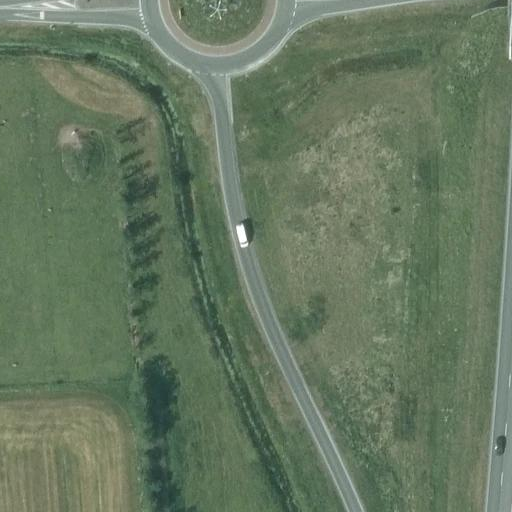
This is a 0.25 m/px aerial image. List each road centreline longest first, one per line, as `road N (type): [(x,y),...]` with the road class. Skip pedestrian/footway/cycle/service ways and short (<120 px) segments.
road 1 (trunk): [(216,67),(228,183),(254,288),(353,511)]
road 2 (trunk): [(511,330),(497,511)]
road 3 (tertiary): [(0,9),(152,20)]
